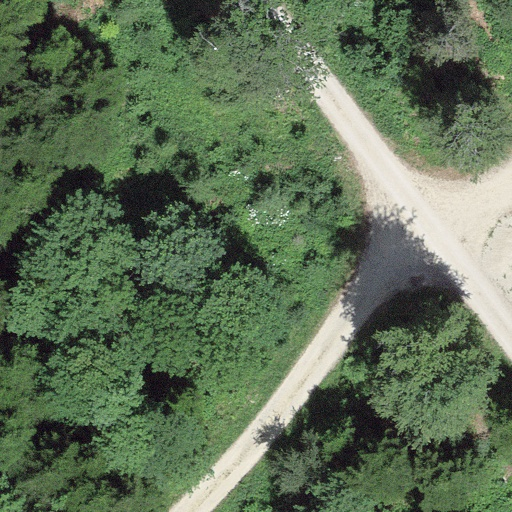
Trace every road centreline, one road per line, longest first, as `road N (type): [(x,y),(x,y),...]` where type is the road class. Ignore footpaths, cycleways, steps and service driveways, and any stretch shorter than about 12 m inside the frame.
road 1 (track): [(511,193),(209,511)]
road 2 (track): [(511,338),(445,264),(246,0)]
